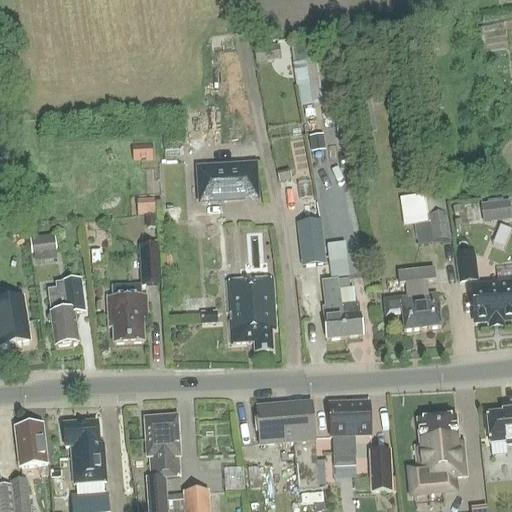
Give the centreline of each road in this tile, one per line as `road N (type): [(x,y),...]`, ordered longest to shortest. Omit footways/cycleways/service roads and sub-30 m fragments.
road 1 (secondary): [(0,395),(75,385),(318,385),(511,368)]
road 2 (track): [(294,382),(286,266),(235,0)]
